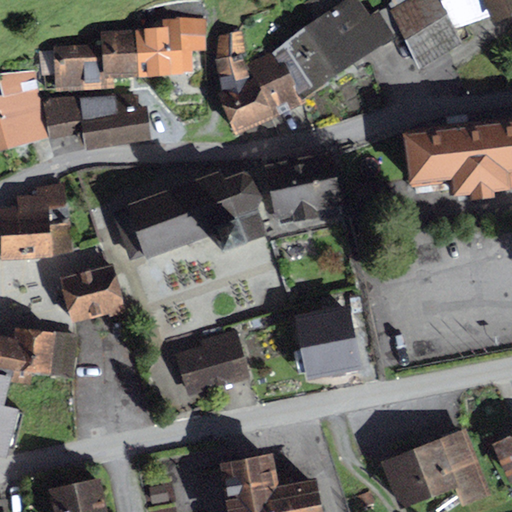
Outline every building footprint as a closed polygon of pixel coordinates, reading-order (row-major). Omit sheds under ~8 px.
[(363,0),(362,0),(273,53),(298,96),(396,39),(381,12),(373,17),(363,0)] [(456,30),(438,0),(415,0),(391,14),(422,66),(463,41),(456,30)] [(438,0),(456,30),(496,17),(489,0),(438,0)] [(511,0),(489,0),(496,17),(511,11),(511,0)] [(131,35),(134,73),(191,69),(189,41),(204,40),(203,20),(171,22),(171,29),(131,32),(131,35)] [(87,45),(52,48),(55,88),(109,83),(109,75),(134,73),(131,35),(87,38),(87,45)] [(219,37),(218,61),(245,59),(243,35),(219,37)] [(298,96),(273,53),(248,66),(256,80),(277,117),(302,102),(298,96)] [(245,59),(218,61),(221,98),(248,84),(245,59)] [(0,83),(3,96),(0,96),(0,152),(46,139),(32,72),(0,73),(0,83)] [(235,139),(277,117),(256,80),(248,84),(221,98),(216,101),(235,139)] [(122,99),(46,102),(55,138),(77,134),(81,151),(148,140),(143,110),(124,113),(122,99)] [(491,123),(405,134),(411,186),(452,181),(454,197),(470,195),(471,199),(495,196),(495,192),(511,189),(511,184),(511,173),(511,172),(511,106),(489,110),(491,123)] [(332,156),(265,167),(273,216),(296,212),(297,218),(319,214),(318,209),(341,205),(332,156)] [(223,176),(130,212),(149,260),(216,234),(224,253),(263,237),(253,210),(260,201),(261,189),(258,179),(250,173),(238,170),(223,176)] [(382,180),(356,183),(358,195),(384,191),(382,180)] [(27,215),(8,216),(11,255),(57,252),(69,249),(67,225),(56,228),(54,209),(66,208),(65,188),(45,189),(46,200),(26,202),(27,215)] [(113,262),(59,277),(72,324),(109,314),(110,317),(127,313),(113,262)] [(346,312),(294,325),(306,376),(358,363),(346,312)] [(0,336),(0,381),(26,387),(30,371),(72,378),(79,343),(15,332),(13,339),(0,336)] [(205,352),(184,358),(193,391),(251,375),(240,337),(204,347),(205,352)] [(0,381),(0,451),(11,454),(21,413),(0,408),(0,407),(6,382),(0,381)] [(484,492),(462,431),(385,458),(400,500),(452,482),(459,501),(484,492)] [(511,437),(497,444),(511,480),(511,479),(511,437)] [(272,452),(218,462),(227,511),(322,511),(316,477),(278,484),(272,452)] [(103,511),(98,483),(52,492),(56,511),(103,511)]
